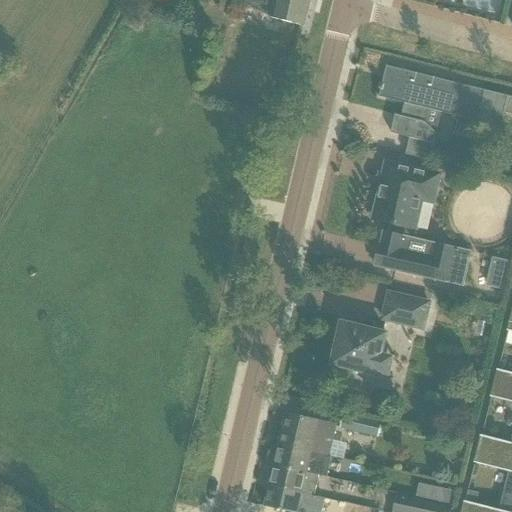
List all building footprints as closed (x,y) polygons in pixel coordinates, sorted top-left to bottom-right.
[(246,0),(246,6),(270,16),(270,18),(303,26),(309,0),(246,0)] [(410,0),(393,0),(392,8),(475,25),(477,14),(410,0)] [(129,13),(123,23),(140,32),(146,22),(129,13)] [(428,110),(500,128),(504,114),(511,115),(511,97),(386,66),(382,85),(380,84),(379,90),(380,90),(379,97),(405,104),(401,117),(395,115),(391,133),(434,144),(436,134),(425,123),(428,110)] [(415,230),(422,201),(433,203),(439,176),(385,163),(373,221),(415,230)] [(455,249),(384,233),(380,246),(379,246),(375,266),(447,282),(455,249)] [(511,260),(496,257),(488,285),(505,290),(511,265),(511,260)] [(389,293),(382,320),(423,329),(429,303),(389,293)] [(341,323),(331,365),(376,376),(377,374),(382,354),(386,334),(341,323)] [(511,373),(497,370),(490,397),(511,402),(511,373)] [(345,413),(341,429),(377,437),(381,421),(345,413)] [(336,427),(334,426),(318,423),(318,422),(285,415),(278,446),(329,457),(336,427)] [(511,500),(511,443),(480,436),(474,464),(509,472),(503,498),(511,500)] [(278,446),(273,466),(318,477),(325,478),(330,457),(329,457),(278,446)] [(313,497),(318,477),(273,466),(269,486),(313,497)] [(269,486),(262,511),(322,511),(325,499),(313,497),(269,486)] [(396,496),(392,511),(450,511),(452,509),(396,496)] [(507,511),(464,502),(461,511),(507,511)]
